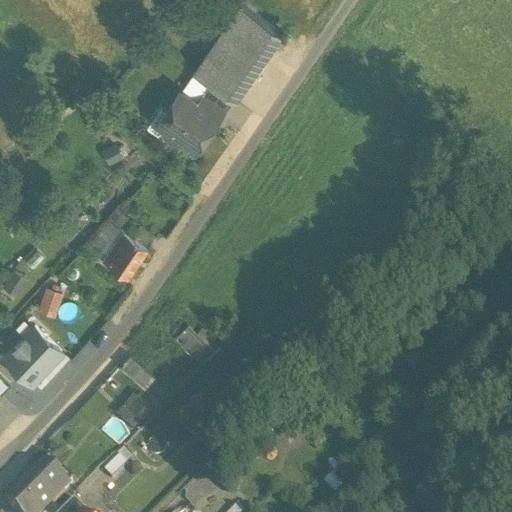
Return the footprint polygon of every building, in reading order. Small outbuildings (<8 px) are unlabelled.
[(284,31),(243,3),(195,70),(211,81),(233,96),(237,99),(284,31)] [(197,101),(180,89),(166,109),(172,113),(163,126),(165,132),(173,138),(179,136),(197,148),(208,131),(206,129),(215,116),(217,118),(233,96),(211,81),(197,101)] [(163,126),(172,113),(166,109),(163,107),(149,126),(158,133),(163,126)] [(124,201),(115,210),(107,220),(113,224),(129,206),(124,201)] [(104,223),(83,245),(84,246),(84,245),(98,255),(103,259),(115,241),(110,238),(117,227),(113,224),(111,228),(104,223)] [(134,238),(117,227),(110,238),(115,241),(103,259),(128,276),(147,247),(136,239),(137,238),(135,237),(134,238)] [(98,255),(84,245),(84,246),(77,253),(92,264),(98,255)] [(38,312),(55,318),(63,296),(46,290),(38,312)] [(32,384),(62,352),(35,327),(5,359),(19,372),(32,384)] [(195,333),(190,327),(177,338),(198,362),(210,352),(218,345),(203,327),(195,333)] [(144,384),(153,373),(130,354),(121,366),(144,384)] [(0,370),(11,381),(19,372),(1,356),(0,357),(0,370)] [(152,407),(134,392),(116,413),(134,428),(152,407)] [(227,431),(208,412),(191,429),(210,448),(227,431)] [(125,449),(104,470),(112,477),(132,456),(125,449)] [(41,468),(6,504),(14,511),(43,511),(65,490),(48,473),(42,467),(41,468)] [(61,511),(87,511),(74,499),(61,511)]
